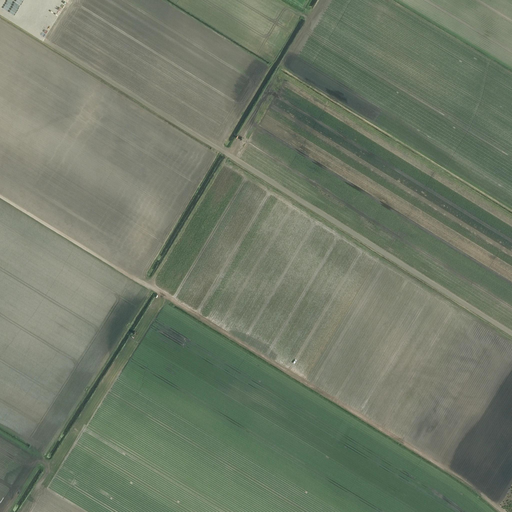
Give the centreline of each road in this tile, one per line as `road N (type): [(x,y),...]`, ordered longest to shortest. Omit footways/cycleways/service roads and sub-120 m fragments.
road 1 (track): [(503,511),(428,457),(0,193)]
road 2 (track): [(511,333),(41,37)]
